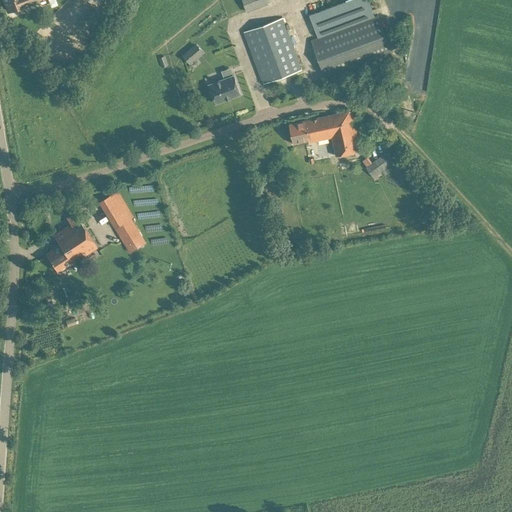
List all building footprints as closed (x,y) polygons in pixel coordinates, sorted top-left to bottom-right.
[(3,0),(8,11),(18,7),(37,0),(36,0),(3,0)] [(443,26),(444,23),(444,20),(443,16),(441,14),(440,12),(437,10),(435,8),(432,7),(428,6),(425,6),(421,7),(418,9),(416,10),(414,13),(412,15),(411,19),(411,22),(411,25),(412,28),(413,32),(415,34),(418,36),(421,38),(423,39),(427,39),(430,39),(434,38),(437,36),(439,34),(441,32),(443,29),(443,26)] [(296,14),(298,19),(304,16),(301,11),(296,14)] [(311,42),(322,69),(326,78),(392,54),(388,44),(379,17),(311,42)] [(244,34),(260,74),(264,84),(301,70),(298,60),(282,20),(244,34)] [(195,44),(183,55),(189,63),(202,52),(195,44)] [(209,84),(210,86),(211,91),(209,93),(211,97),(214,98),(216,103),(241,94),(234,75),(209,84)] [(289,124),(293,144),(309,140),(310,142),(332,137),(336,156),(361,152),(360,144),(357,129),(364,128),(362,119),(354,120),(352,110),(289,124)] [(386,152),(365,167),(374,178),(382,172),(384,175),(397,167),(386,152)] [(115,192),(100,202),(105,210),(126,245),(141,236),(131,218),(120,201),(115,192)] [(53,235),(59,245),(63,251),(72,245),(80,257),(96,247),(75,213),(66,219),(70,225),(53,235)] [(80,257),(72,245),(63,251),(59,245),(46,254),(56,271),(68,263),(69,265),(80,257)]
